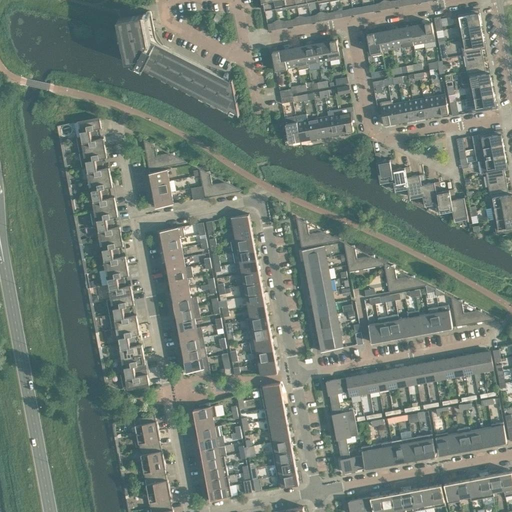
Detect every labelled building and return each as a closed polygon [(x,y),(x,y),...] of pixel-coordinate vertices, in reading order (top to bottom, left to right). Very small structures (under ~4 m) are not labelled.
[(263,0),(265,10),(276,8),(274,0),(263,0)] [(274,0),(276,8),(277,11),(287,9),(285,0),(274,0)] [(285,0),(287,9),(298,7),(297,4),(296,0),(285,0)] [(170,48),(151,38),(154,31),(155,31),(151,13),(151,12),(151,11),(150,11),(149,10),(148,10),(147,11),(146,11),(146,12),(146,13),(118,18),(124,47),(127,60),(139,58),(136,64),(144,68),(144,67),(230,111),(231,109),(239,112),(239,114),(240,114),(237,101),(236,101),(239,94),(235,92),(233,79),(232,79),(232,80),(230,79),(229,82),(168,50),(169,48),(169,49),(170,48)] [(479,15),(478,15),(478,13),(475,13),(475,10),(456,13),(456,14),(457,14),(459,26),(458,26),(458,27),(481,23),(479,15)] [(221,16),(216,14),(213,20),(218,23),(221,16)] [(434,17),(437,31),(443,30),(441,16),(434,17)] [(435,41),(432,22),(421,24),(424,43),(435,41)] [(461,38),(460,38),(461,39),(483,34),(481,23),(458,27),(459,27),(461,38)] [(410,26),(414,45),(424,43),(421,24),(410,26)] [(400,28),(403,47),(414,45),(410,26),(400,28)] [(389,30),(393,49),(403,47),(400,28),(389,30)] [(379,32),(382,50),(393,49),(389,30),(379,32)] [(368,34),(372,56),(383,54),(382,50),(379,32),(368,34)] [(481,45),(484,45),(483,43),(485,42),(483,34),(461,39),(464,51),(482,48),(481,45)] [(337,40),(326,42),(330,60),(341,58),(340,58),(344,57),(342,49),(339,49),(337,40)] [(330,60),(326,42),(316,44),(319,62),(330,60)] [(319,62),(316,44),(305,46),(308,64),(309,64),(319,62)] [(309,68),(309,64),(308,64),(305,46),(294,48),(298,66),(297,66),(298,70),(309,68)] [(298,66),(294,48),(284,50),(287,68),(297,66),(298,66)] [(464,54),(463,54),(464,55),(467,71),(468,73),(486,70),(482,48),(464,51),(464,54)] [(273,52),(276,70),(287,68),(284,50),(273,52)] [(371,72),(372,78),(384,76),(383,70),(371,72)] [(470,86),(469,86),(469,87),(492,82),(491,74),(489,75),(489,72),(486,73),(486,70),(468,73),(467,71),(462,72),(464,83),(469,82),(470,86)] [(349,83),(348,76),(336,79),(337,85),(349,83)] [(373,81),(374,88),(386,85),(385,79),(373,81)] [(470,87),(472,98),(494,94),(492,82),(469,87),(470,87)] [(302,91),(301,85),(301,84),(291,86),(292,88),(293,93),(302,91)] [(350,92),(349,86),(337,88),(339,94),(350,92)] [(292,88),(280,91),(281,97),(293,95),(293,93),(292,88)] [(449,112),(445,94),(434,96),(438,114),(449,112)] [(493,108),(492,105),(495,105),(495,102),(496,102),(494,94),(472,98),(467,99),(470,112),(493,108)] [(282,103),(294,101),(293,95),(281,97),(282,103)] [(438,114),(434,96),(424,98),(427,116),(438,114)] [(427,116),(424,98),(413,100),(417,118),(427,116)] [(380,102),(384,124),(395,122),(392,104),(392,100),(380,102)] [(417,118),(413,100),(402,102),(406,120),(417,118)] [(452,116),(459,115),(456,101),(450,102),(452,116)] [(406,120),(402,102),(392,104),(395,122),(406,120)] [(354,130),(353,125),(356,124),(353,105),(338,108),(343,132),(354,130)] [(343,132),(338,108),(328,110),(329,116),(332,134),(343,132)] [(285,118),(288,135),(287,135),(288,135),(290,142),(301,140),(297,121),(296,116),(285,118)] [(332,134),(329,116),(318,118),(322,136),(332,134)] [(99,118),(79,121),(82,137),(97,134),(97,133),(94,130),(94,129),(102,127),(100,117),(99,117),(99,118)] [(322,136),(318,118),(308,119),(311,138),(322,136)] [(311,138),(308,119),(297,121),(301,140),(311,138)] [(479,135),(481,147),(481,148),(503,144),(502,136),(501,136),(500,134),(498,134),(497,131),(478,134),(479,135)] [(96,139),(97,134),(82,137),(77,137),(80,152),(106,147),(104,138),(96,139)] [(463,137),(457,138),(459,152),(466,151),(463,137)] [(166,151),(170,153),(157,156),(155,146),(156,146),(144,139),(144,140),(149,169),(187,162),(187,161),(175,155),(174,152),(171,153),(166,151)] [(482,148),(484,159),(483,159),(483,160),(506,155),(503,144),(481,148),(482,148)] [(99,158),(107,157),(106,147),(80,152),(82,167),(87,166),(102,163),(99,159),(99,158)] [(381,180),(393,178),(391,164),(393,164),(392,160),(386,161),(386,160),(382,161),(380,151),(379,151),(380,152),(375,153),(380,181),(381,181),(381,180)] [(507,163),(506,155),(483,160),(478,161),(480,173),(486,172),(504,169),(504,166),(506,166),(506,164),(507,163)] [(396,188),(408,186),(406,172),(408,171),(407,168),(401,169),(401,168),(397,168),(395,158),(394,158),(395,160),(392,160),(393,164),(391,164),(393,178),(395,189),(396,189),(396,188)] [(101,169),(101,168),(103,164),(102,163),(87,166),(90,181),(111,177),(109,167),(101,169)] [(416,176),(416,175),(411,176),(410,166),(409,166),(409,167),(407,168),(408,171),(406,172),(408,186),(410,196),(411,196),(410,195),(423,193),(421,179),(423,179),(422,175),(416,176)] [(225,182),(212,184),(211,174),(212,175),(212,174),(199,168),(200,169),(201,175),(203,186),(205,197),(242,191),(242,190),(243,190),(230,183),(230,181),(226,181),(222,179),(222,180),(225,182)] [(168,169),(150,172),(150,173),(152,184),(169,180),(167,170),(168,169)] [(487,176),(490,192),(489,192),(490,192),(490,194),(508,191),(504,169),(486,172),(487,175),(486,175),(486,176),(487,176)] [(424,173),(424,175),(422,175),(423,179),(421,179),(423,193),(425,204),(425,203),(438,201),(435,187),(437,186),(437,183),(431,184),(430,183),(426,183),(424,173)] [(105,188),(113,186),(111,177),(90,181),(93,196),(108,193),(108,192),(105,189),(105,188)] [(154,195),(172,192),(169,180),(152,184),(154,195)] [(440,211),(453,208),(450,194),(452,194),(452,190),(446,191),(445,190),(441,191),(439,181),(439,182),(437,183),(437,186),(435,187),(438,201),(440,211)] [(205,197),(203,186),(197,187),(199,199),(205,197)] [(191,188),(194,200),(199,199),(197,187),(191,188)] [(468,219),(469,219),(465,198),(460,199),(459,198),(456,199),(454,188),(454,189),(454,190),(452,190),(452,194),(450,194),(453,208),(454,219),(455,219),(455,218),(468,216),(468,219)] [(511,195),(511,196),(511,194),(509,194),(508,191),(490,194),(492,207),(492,208),(511,203),(511,195)] [(157,206),(174,203),(172,192),(154,195),(156,207),(157,207),(157,206)] [(107,198),(108,193),(93,196),(96,210),(117,206),(115,197),(107,198)] [(492,208),(493,208),(495,219),(494,219),(511,216),(511,203),(492,208)] [(110,217),(118,216),(117,206),(96,210),(91,211),(93,226),(98,225),(113,222),(110,218),(110,217)] [(249,214),(232,217),(234,228),(251,225),(249,213),(249,214)] [(511,230),(511,216),(494,219),(494,220),(495,220),(497,232),(496,232),(497,233),(511,230)] [(340,239),(327,233),(327,230),(323,231),(319,229),(322,231),(309,234),(308,224),(309,224),(297,217),(296,218),(297,218),(302,247),(339,240),(340,239)] [(215,232),(212,221),(206,222),(209,233),(215,232)] [(112,228),(112,227),(114,223),(113,222),(98,225),(101,240),(122,236),(120,226),(112,228)] [(206,234),(203,222),(198,223),(200,235),(206,234)] [(251,225),(234,228),(236,239),(236,240),(253,236),(251,225)] [(183,226),(161,230),(163,241),(180,237),(180,238),(185,237),(183,226)] [(116,247),(124,245),(122,236),(101,240),(104,254),(119,252),(119,251),(116,248),(116,247)] [(236,239),(231,240),(233,252),(256,248),(253,236),(236,240),(236,239)] [(164,251),(182,247),(180,238),(180,237),(163,241),(164,251)] [(350,271),(385,265),(384,262),(375,257),(374,255),(371,255),(367,253),(366,254),(370,256),(357,258),(355,248),(356,249),(357,248),(344,242),(350,271)] [(325,245),(302,250),(305,261),(327,257),(325,245)] [(166,261),(184,257),(182,247),(164,251),(166,261)] [(256,248),(233,252),(235,263),(258,259),(256,248)] [(118,257),(119,252),(104,254),(107,269),(128,265),(126,256),(118,257)] [(168,271),(186,267),(184,257),(166,261),(168,271)] [(307,272),(329,268),(327,257),(305,261),(307,272)] [(237,275),(242,274),(242,273),(260,270),(258,259),(235,263),(237,275)] [(427,284),(415,278),(414,275),(411,276),(406,274),(410,276),(397,278),(395,269),(396,269),(397,268),(384,262),(385,265),(390,292),(426,285),(427,285),(427,284)] [(121,277),(129,275),(128,265),(107,269),(109,284),(124,281),(121,277)] [(192,276),(190,266),(186,267),(168,271),(170,281),(187,277),(192,276)] [(309,284),(331,279),(329,268),(307,272),(309,284)] [(242,273),(242,274),(244,285),(262,281),(260,270),(242,273)] [(172,291),(189,287),(187,277),(170,281),(172,291)] [(311,295),(333,291),(331,279),(309,284),(311,295)] [(123,287),(123,286),(124,282),(124,281),(109,284),(112,299),(133,295),(131,285),(123,287)] [(242,297),(246,296),(264,292),(262,281),(244,285),(239,285),(242,297)] [(174,301),(191,297),(189,287),(172,291),(174,301)] [(313,306),(335,302),(333,291),(311,295),(313,306)] [(264,292),(246,296),(249,307),(266,304),(264,292)] [(127,306),(135,304),(133,295),(112,299),(107,300),(110,314),(130,311),(130,310),(127,307),(127,306)] [(494,319),(482,312),(481,309),(478,310),(474,308),(473,308),(477,310),(464,313),(462,303),(463,303),(464,303),(451,296),(457,326),(494,319)] [(176,311),(198,307),(196,297),(191,297),(174,301),(176,311)] [(227,299),(219,301),(220,307),(222,307),(223,312),(229,311),(228,305),(229,305),(227,299)] [(315,317),(337,313),(335,302),(313,306),(315,317)] [(266,304),(249,307),(251,318),(268,315),(266,304)] [(352,304),(342,306),(343,312),(353,310),(352,304)] [(452,327),(453,327),(449,304),(439,306),(443,329),(452,327)] [(428,308),(429,313),(433,331),(443,329),(439,306),(428,308)] [(178,321),(195,317),(200,317),(198,307),(176,311),(178,321)] [(419,310),(409,312),(409,317),(413,334),(423,332),(419,315),(419,310)] [(129,316),(130,311),(110,314),(113,329),(118,328),(139,324),(137,315),(129,316)] [(317,328),(339,324),(337,313),(315,317),(317,328)] [(429,313),(419,315),(423,332),(433,331),(429,313)] [(402,336),(399,319),(398,314),(388,316),(392,338),(402,336)] [(251,318),(246,319),(248,330),(270,326),(268,315),(251,318)] [(392,338),(388,316),(378,318),(379,322),(382,340),(392,338)] [(197,327),(195,317),(178,321),(179,331),(197,327)] [(409,317),(399,319),(402,336),(413,334),(409,317)] [(372,341),(372,342),(382,340),(379,322),(369,324),(372,341)] [(132,335),(140,334),(139,324),(118,328),(120,343),(135,340),(132,336),(132,335)] [(319,340),(341,335),(339,324),(317,328),(319,340)] [(270,326),(248,330),(250,341),(272,337),(270,326)] [(181,341),(204,337),(202,327),(197,327),(179,331),(181,341)] [(358,344),(363,343),(361,332),(355,333),(358,344)] [(321,351),(343,347),(341,335),(319,340),(321,351)] [(183,351),(205,347),(204,337),(181,341),(183,351)] [(252,353),(257,352),(274,349),(272,337),(250,341),(252,353)] [(134,346),(134,345),(136,341),(135,340),(120,343),(123,357),(123,358),(144,354),(142,344),(134,346)] [(185,361),(207,357),(205,347),(183,351),(185,361)] [(274,349),(257,352),(259,363),(276,360),(274,349)] [(499,349),(493,350),(495,362),(501,361),(499,349)] [(494,368),(490,351),(480,353),(483,370),(494,368)] [(470,354),(474,372),(483,370),(480,353),(470,354)] [(141,370),(147,369),(144,354),(123,358),(123,357),(118,358),(121,374),(126,373),(126,372),(141,370)] [(461,356),(464,374),(474,372),(470,354),(461,356)] [(451,358),(455,376),(464,374),(461,356),(451,358)] [(207,357),(185,361),(187,371),(188,371),(196,370),(197,375),(211,375),(207,357)] [(442,360),(445,377),(455,376),(451,358),(442,360)] [(278,371),(278,372),(279,372),(276,360),(259,363),(261,375),(278,371)] [(432,361),(436,379),(445,377),(442,360),(432,361)] [(423,363),(426,381),(436,379),(432,361),(423,363)] [(414,365),(417,383),(426,381),(423,363),(414,365)] [(404,367),(407,384),(417,383),(414,365),(404,367)] [(395,368),(398,386),(407,384),(404,367),(395,368)] [(385,370),(389,388),(398,386),(395,368),(385,370)] [(126,373),(121,374),(123,384),(128,383),(129,388),(149,384),(150,384),(148,374),(140,375),(141,370),(126,372),(126,373)] [(376,372),(379,390),(389,388),(385,370),(376,372)] [(366,374),(370,391),(379,390),(376,372),(366,374)] [(357,375),(360,393),(370,391),(366,374),(357,375)] [(349,390),(350,395),(360,393),(357,375),(348,377),(350,390),(349,390)] [(332,403),(331,403),(331,404),(340,402),(338,392),(349,390),(350,390),(348,377),(327,381),(329,394),(331,394),(332,403)] [(280,382),(261,386),(263,397),(283,393),(280,382)] [(283,393),(263,397),(265,408),(285,405),(283,393)] [(213,417),(217,416),(215,405),(210,406),(210,402),(199,405),(200,408),(194,409),(196,419),(213,416),(213,417)] [(331,404),(333,404),(334,414),(333,414),(335,426),(356,422),(354,410),(342,412),(340,402),(331,404)] [(267,420),(287,416),(285,405),(265,408),(267,420)] [(412,414),(408,414),(409,422),(419,421),(419,418),(418,413),(412,414)] [(155,415),(134,419),(137,434),(159,430),(158,424),(157,424),(155,415)] [(198,429),(215,426),(213,417),(213,416),(196,419),(198,429)] [(287,416),(267,420),(269,431),(289,427),(287,416)] [(346,437),(358,435),(356,422),(335,426),(338,439),(339,438),(341,448),(340,448),(340,449),(348,447),(346,437)] [(492,424),(492,426),(496,444),(507,441),(503,422),(492,424)] [(200,439),(223,435),(221,425),(215,426),(198,429),(200,439)] [(470,430),(470,426),(458,429),(458,433),(459,432),(462,450),(473,448),(470,430)] [(496,444),(492,426),(481,428),(484,446),(496,444)] [(289,427),(269,431),(271,442),(291,438),(289,427)] [(484,446),(481,428),(470,430),(473,448),(484,446)] [(159,436),(160,436),(159,430),(137,434),(140,448),(161,445),(159,436)] [(448,434),(447,432),(436,434),(439,454),(451,452),(448,435),(448,434)] [(459,432),(458,433),(448,434),(448,435),(451,452),(462,450),(459,432)] [(436,455),(432,433),(422,435),(426,457),(436,455)] [(201,449),(225,445),(223,435),(200,439),(201,449)] [(426,457),(422,435),(412,437),(416,458),(426,457)] [(402,439),(406,460),(416,458),(412,437),(402,439)] [(291,438),(271,442),(273,453),(293,450),(291,438)] [(406,460),(402,439),(392,441),(396,462),(406,460)] [(396,462),(392,441),(382,443),(386,464),(396,462)] [(386,464),(382,443),(372,445),(376,466),(386,464)] [(163,453),(162,453),(161,445),(140,448),(143,463),(165,459),(163,453)] [(203,460),(225,456),(227,455),(225,445),(201,449),(203,460)] [(361,447),(363,455),(366,468),(376,466),(372,445),(361,447)] [(363,455),(350,457),(348,447),(340,449),(341,449),(343,459),(341,459),(344,472),(366,468),(363,455)] [(293,450),(273,453),(275,464),(295,461),(293,450)] [(205,470),(227,466),(225,456),(203,460),(205,470)] [(165,466),(166,465),(165,459),(143,463),(145,478),(166,474),(165,466)] [(295,461),(275,464),(277,476),(297,472),(295,461)] [(207,480),(228,476),(227,466),(205,470),(207,480)] [(511,470),(501,473),(504,490),(505,492),(505,496),(511,494),(511,470)] [(280,487),(299,484),(297,472),(277,476),(280,487)] [(493,492),(504,490),(501,473),(490,475),(493,492)] [(169,482),(168,483),(166,474),(145,478),(148,493),(170,489),(169,482)] [(494,496),(493,492),(490,475),(479,477),(482,498),(494,496)] [(209,490),(230,486),(228,476),(207,480),(209,490)] [(470,496),(471,500),(482,498),(479,477),(467,479),(471,496),(470,496)] [(255,492),(262,490),(260,478),(253,479),(255,492)] [(459,498),(460,498),(470,496),(471,496),(467,479),(456,481),(459,498)] [(246,493),(252,492),(250,480),(243,481),(246,493)] [(445,483),(448,503),(460,501),(460,498),(459,498),(456,481),(445,483)] [(446,505),(442,484),(431,486),(435,507),(446,505)] [(230,486),(209,490),(211,500),(232,496),(230,486)] [(435,507),(431,486),(421,487),(425,509),(435,507)] [(425,509),(421,487),(411,489),(415,510),(425,509)] [(170,495),(171,495),(170,489),(148,493),(151,507),(172,504),(170,495)] [(406,511),(415,510),(411,489),(401,491),(405,511),(406,511)] [(405,511),(401,491),(391,493),(394,511),(405,511)] [(394,511),(391,493),(381,495),(384,511),(394,511)] [(373,511),(384,511),(381,495),(371,497),(374,510),(373,510),(373,511)] [(361,511),(373,510),(374,510),(371,497),(349,501),(351,511),(361,511)]
